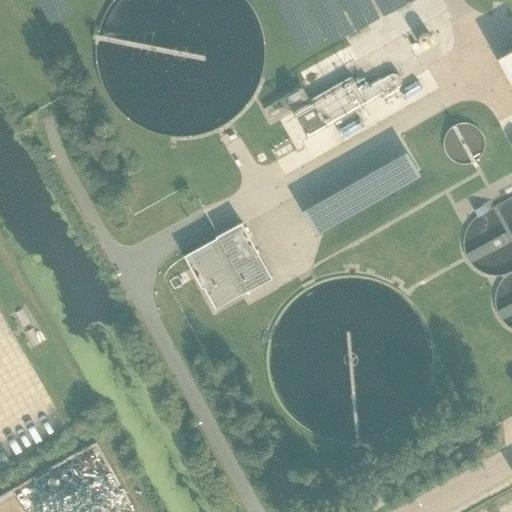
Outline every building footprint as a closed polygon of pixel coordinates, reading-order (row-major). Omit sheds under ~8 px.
[(511,48),(496,57),(511,84),(511,48)] [(305,135),(325,124),(314,102),(294,113),(305,135)] [(144,200),(218,164),(227,184),(246,175),(228,137),(205,148),(200,139),(184,147),(185,149),(132,175),(144,200)] [(354,200),(371,194),(366,180),(349,186),(354,200)] [(247,292),(273,278),(265,264),(264,265),(242,225),(243,224),(242,223),(216,236),(217,237),(218,239),(187,257),(187,258),(189,257),(216,307),(219,306),(218,303),(245,288),(247,292)]
